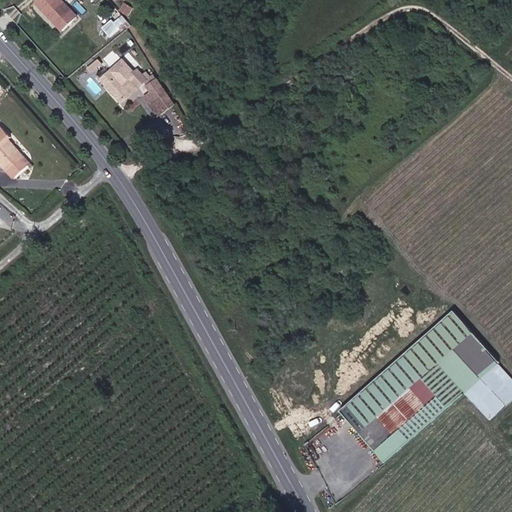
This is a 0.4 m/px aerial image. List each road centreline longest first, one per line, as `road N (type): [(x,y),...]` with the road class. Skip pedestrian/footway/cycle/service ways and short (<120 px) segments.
road 1 (primary): [(0,36),(121,176),(310,511)]
road 2 (unknown): [(121,176),(254,102),(375,19),(412,6)]
